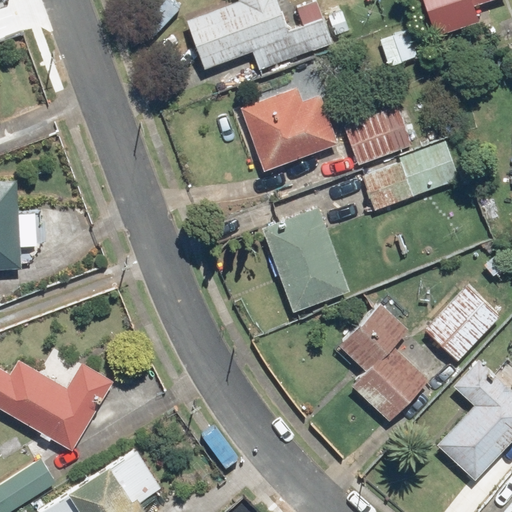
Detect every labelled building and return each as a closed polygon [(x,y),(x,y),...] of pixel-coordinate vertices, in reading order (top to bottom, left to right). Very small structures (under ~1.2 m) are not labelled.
[(344,5),(322,12),(317,0),(306,0),(293,5),(299,26),(287,30),(277,0),(229,0),(185,14),(202,66),(252,50),(257,65),(331,41),(329,34),(351,27),(344,5)] [(425,0),(437,34),(482,19),(477,3),(485,0),(425,0)] [(417,53),(407,28),(383,37),(393,63),(417,53)] [(297,83),(240,104),(264,168),(339,140),(321,92),(303,99),(297,83)] [(339,115),(354,161),(413,142),(399,96),(339,115)] [(400,151),(402,158),(361,172),(373,206),(460,177),(446,136),(400,151)] [(0,264),(17,265),(17,243),(36,243),(37,210),(17,210),(18,177),(0,177),(0,264)] [(349,286),(319,205),(263,226),(293,307),(349,286)] [(500,312),(464,281),(424,328),(460,359),(500,312)] [(409,325),(380,299),(340,342),(368,369),(354,383),(390,416),(429,374),(394,341),(409,325)] [(114,376),(83,358),(79,365),(53,350),(41,370),(18,357),(11,370),(0,364),(0,403),(73,447),(114,376)] [(511,383),(481,355),(456,382),(475,400),(436,442),(474,477),(511,436),(511,383)] [(149,511),(140,497),(161,484),(136,445),(35,511),(36,511),(149,511)] [(0,511),(6,511),(57,480),(41,455),(0,482),(0,511)] [(511,511),(511,502),(503,511),(511,511)]
